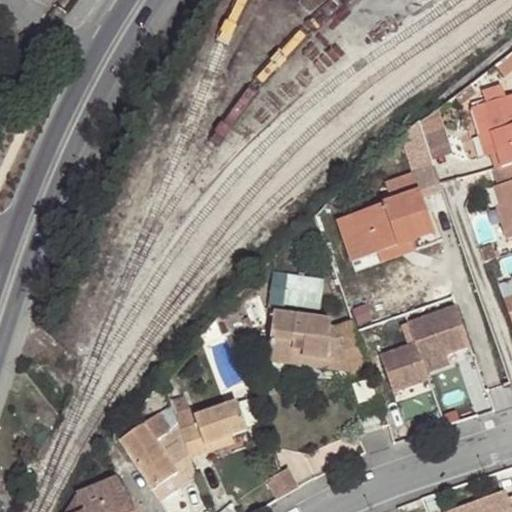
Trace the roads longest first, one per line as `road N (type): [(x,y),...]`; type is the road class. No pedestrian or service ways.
road 1 (primary): [(0,358),(65,174),(163,0)]
road 2 (primary): [(131,0),(65,107),(8,253)]
road 3 (residential): [(511,446),(338,511)]
